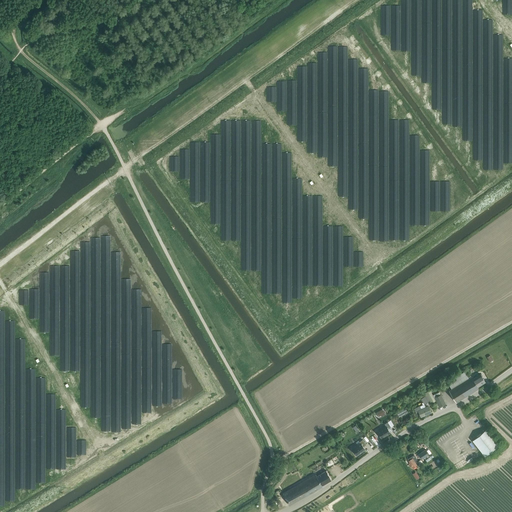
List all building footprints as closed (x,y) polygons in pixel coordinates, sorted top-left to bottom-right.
[(449,391),(456,402),(478,388),(477,387),(485,382),(480,374),(472,379),(470,376),(468,377),(464,372),(447,382),(452,389),(449,391)] [(427,392),(424,393),(424,394),(429,402),(429,401),(431,403),(436,401),(439,407),(445,404),(441,394),(439,392),(433,395),(430,390),(427,392)] [(424,394),(420,396),(421,399),(424,404),(428,402),(429,402),(424,394)] [(418,411),(421,417),(431,413),(429,407),(424,409),(424,408),(421,409),(420,406),(414,409),(416,412),(418,411)] [(400,416),(408,412),(406,408),(398,412),(400,416)] [(386,426),(377,432),(381,438),(390,433),(388,429),(391,427),(388,422),(384,424),(386,426)] [(485,456),(498,445),(486,429),(472,440),(485,456)] [(360,443),(352,449),(356,455),(365,449),(363,447),(366,445),(362,440),(359,442),(360,443)] [(425,449),(418,454),(422,459),(429,454),(425,449)] [(419,466),(423,464),(424,465),(426,464),(422,458),(421,460),(418,461),(414,455),(407,459),(413,468),(418,464),(419,466)] [(283,475),(285,465),(277,463),(273,479),(279,480),(281,474),(283,475)] [(283,493),(289,504),(290,505),(323,486),(322,485),(331,480),(326,470),(317,476),(316,474),(283,493)]
